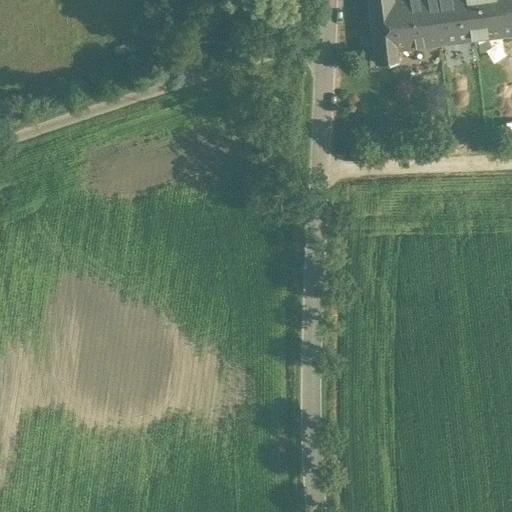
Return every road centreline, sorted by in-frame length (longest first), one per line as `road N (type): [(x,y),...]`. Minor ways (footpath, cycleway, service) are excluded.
road 1 (unclassified): [(325,511),(316,347),(326,39)]
road 2 (unclassified): [(0,152),(146,95),(326,39)]
